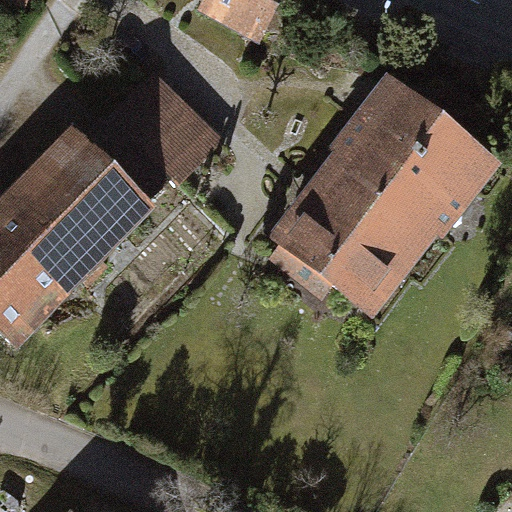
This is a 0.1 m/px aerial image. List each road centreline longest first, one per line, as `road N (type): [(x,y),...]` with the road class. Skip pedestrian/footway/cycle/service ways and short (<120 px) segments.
road 1 (residential): [(0,427),(206,511)]
road 2 (residential): [(72,0),(0,102)]
